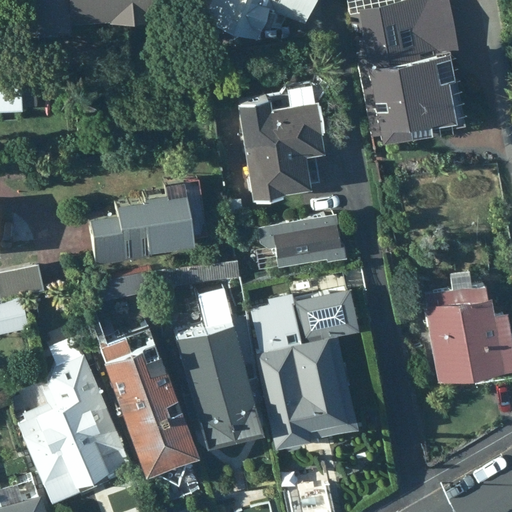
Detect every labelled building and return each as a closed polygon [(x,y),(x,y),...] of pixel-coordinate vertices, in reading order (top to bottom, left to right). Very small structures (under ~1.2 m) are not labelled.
[(35,0),(37,24),(77,21),(77,16),(159,10),(158,0),(35,0)] [(212,0),(210,8),(267,27),(271,15),(286,21),(290,7),(311,14),(315,0),(212,0)] [(465,46),(454,0),(377,0),(365,2),(366,7),(352,9),(359,49),(364,47),(380,129),(389,127),(390,133),(444,122),(442,115),(469,109),(461,69),(466,68),(462,46),(465,46)] [(287,87),(246,93),(263,190),(323,179),(318,146),(335,143),(323,73),(290,79),(287,87)] [(24,83),(0,84),(0,104),(25,102),(24,83)] [(94,210),(99,261),(155,254),(153,243),(205,237),(204,229),(215,228),(205,175),(194,177),(194,172),(173,176),(176,190),(124,196),(125,205),(94,210)] [(348,240),(343,208),(254,223),(276,243),(282,242),(285,262),(353,251),(352,239),(348,240)] [(151,265),(106,275),(109,291),(158,281),(244,272),(243,256),(151,265)] [(42,259),(0,266),(0,272),(4,291),(47,283),(42,259)] [(289,320),(261,325),(288,440),(371,420),(350,329),(337,332),(331,310),(318,313),(316,302),(329,298),(323,271),(267,281),(273,309),(287,306),(289,320)] [(491,279),(430,289),(444,372),(476,367),(478,375),(511,369),(511,304),(500,307),(497,290),(493,290),(491,279)] [(21,296),(0,300),(0,329),(27,324),(21,296)] [(249,315),(189,332),(219,436),(279,419),(249,315)] [(157,316),(112,333),(163,462),(193,475),(205,447),(219,443),(171,326),(163,329),(157,316)] [(27,416),(22,418),(58,500),(138,463),(85,347),(58,359),(50,379),(51,383),(45,386),(50,398),(23,409),(27,416)] [(336,511),(330,460),(286,466),(292,511),(336,511)] [(59,511),(51,488),(43,491),(0,505),(0,511),(59,511)] [(282,511),(279,495),(235,504),(236,511),(282,511)] [(203,511),(200,502),(168,511),(203,511)]
